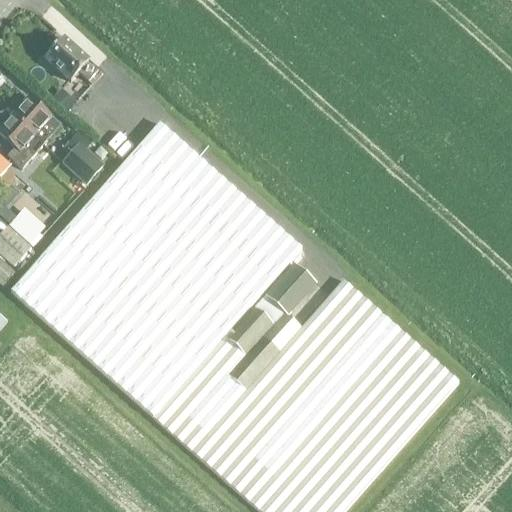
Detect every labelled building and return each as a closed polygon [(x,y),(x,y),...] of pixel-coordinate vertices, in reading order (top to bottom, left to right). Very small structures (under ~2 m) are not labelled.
[(87,85),(97,74),(87,66),(88,64),(62,41),(43,62),(69,85),(77,76),(87,85)] [(28,99),(12,116),(44,145),(60,127),(28,99)] [(44,145),(12,116),(0,129),(0,137),(14,150),(7,159),(22,172),(44,145)] [(10,293),(152,420),(256,511),(345,511),(457,385),(342,283),(300,330),(247,389),(230,374),(226,377),(206,359),(301,252),(159,126),(10,293)] [(104,168),(85,151),(93,143),(80,131),(63,149),(70,156),(61,166),(40,187),(55,202),(77,181),(86,188),(104,168)] [(4,223),(10,228),(28,245),(37,235),(19,218),(16,222),(10,216),(4,223)] [(0,256),(13,269),(30,249),(7,228),(0,235),(0,256)] [(0,286),(2,289),(14,275),(0,262),(0,286)] [(210,356),(230,374),(247,389),(300,330),(287,319),(316,286),(293,266),(265,298),(268,301),(258,313),(254,310),(232,335),(230,333),(210,356)]
